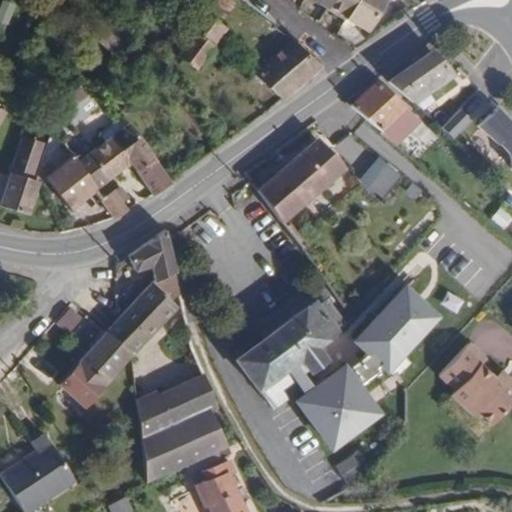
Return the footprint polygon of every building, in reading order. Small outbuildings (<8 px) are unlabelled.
[(202,13),(216,21),(231,0),(208,0),(200,12),(202,13)] [(311,0),(326,8),(331,0),(311,0)] [(331,0),(326,8),(345,19),(355,0),(331,0)] [(355,0),(345,19),(366,31),(382,8),(385,0),(355,0)] [(0,2),(0,3),(0,22),(5,24),(12,7),(0,2)] [(196,70),(226,28),(216,21),(202,13),(191,31),(193,33),(177,56),(196,70)] [(99,41),(109,52),(124,38),(114,27),(99,41)] [(283,100),(322,66),(292,40),(253,74),(283,100)] [(451,74),(431,51),(388,81),(412,102),(451,74)] [(377,83),(351,106),(380,130),(404,106),(377,83)] [(397,144),(420,121),(404,106),(380,130),(381,132),(397,144)] [(511,122),(497,107),(478,126),(510,153),(511,162),(511,122)] [(138,136),(120,117),(98,136),(103,141),(77,162),(92,191),(99,201),(112,190),(102,183),(129,163),(153,196),(172,183),(138,136)] [(21,136),(0,198),(0,206),(27,215),(37,181),(30,179),(41,142),(21,136)] [(341,169),(316,140),(257,191),(258,192),(280,222),(341,169)] [(44,177),(69,209),(92,191),(77,162),(73,156),(54,170),(50,164),(42,171),(42,170),(40,171),(44,177)] [(400,177),(377,157),(357,180),(380,199),(400,177)] [(127,211),(112,190),(99,201),(113,218),(127,211)] [(246,201),(287,257),(299,248),(280,222),(258,192),(246,201)] [(127,256),(134,271),(150,266),(154,281),(151,282),(115,320),(142,343),(184,300),(165,230),(127,256)] [(354,388),(379,368),(383,371),(431,320),(401,293),(354,344),(364,354),(341,371),(340,369),(313,389),(307,382),(299,388),(305,395),(296,402),(329,446),(373,413),(354,388)] [(234,360),(271,409),(299,388),(307,382),(313,378),(309,372),(325,360),(315,347),(343,325),(325,301),(317,307),(312,301),(234,360)] [(56,320),(67,330),(82,312),(71,302),(56,320)] [(105,332),(131,353),(142,343),(115,320),(105,332)] [(136,406),(146,483),(187,465),(215,452),(225,448),(226,447),(209,408),(215,405),(205,376),(192,345),(187,320),(168,331),(179,362),(195,396),(184,401),(190,415),(174,422),(164,401),(157,402),(150,400),(136,406)] [(131,353),(105,332),(65,375),(83,389),(96,375),(105,384),(131,353)] [(468,344),(438,375),(454,390),(450,395),(474,416),(477,412),(490,425),(511,401),(511,381),(507,377),(501,384),(493,378),(480,365),(485,359),(468,344)] [(35,346),(19,363),(27,371),(43,354),(35,346)] [(507,377),(500,371),(493,378),(501,384),(507,377)] [(83,389),(91,398),(105,384),(96,375),(83,389)] [(0,474),(0,476),(23,511),(26,511),(74,480),(44,434),(30,443),(37,453),(14,468),(13,466),(0,474)] [(225,448),(215,452),(221,464),(229,461),(231,460),(225,448)] [(187,465),(204,507),(206,506),(209,511),(245,511),(228,474),(233,472),(229,461),(221,464),(215,452),(187,465)] [(333,467),(342,484),(364,472),(356,455),(333,467)] [(109,506),(111,511),(130,511),(132,511),(125,497),(109,506)]
